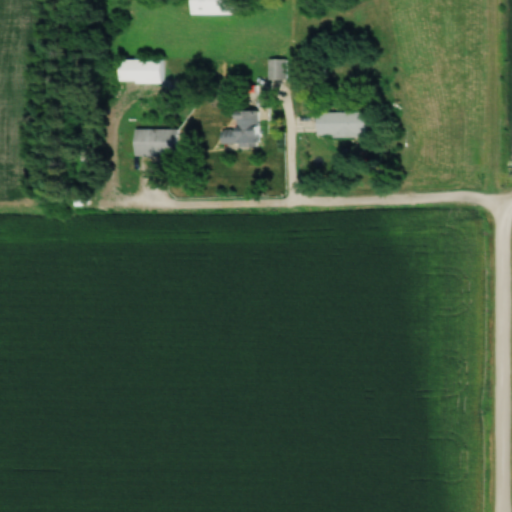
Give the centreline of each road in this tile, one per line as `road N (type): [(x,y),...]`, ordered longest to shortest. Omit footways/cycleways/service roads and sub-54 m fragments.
road 1 (residential): [(500,511),(498,204)]
road 2 (residential): [(498,204),(216,206)]
